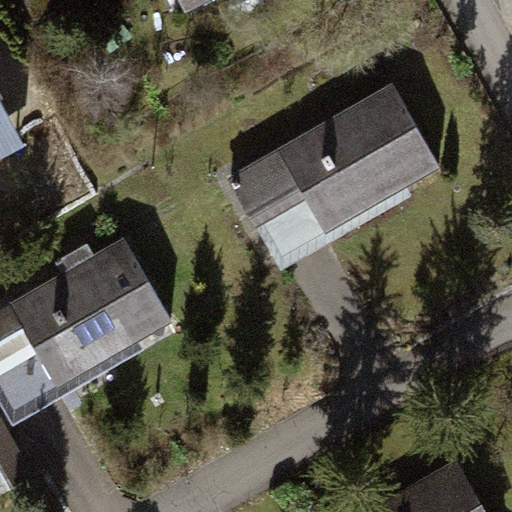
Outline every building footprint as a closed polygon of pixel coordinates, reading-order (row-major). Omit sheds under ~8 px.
[(232,0),(26,0),(41,26),(87,0),(189,0),(199,19),(232,0)] [(0,62),(0,147),(30,135),(0,62)] [(406,82),(243,177),(272,226),(321,197),(341,231),(455,165),(406,82)] [(187,321),(135,238),(0,320),(0,367),(42,341),(73,391),(187,321)] [(504,511),(472,456),(375,511),(504,511)]
